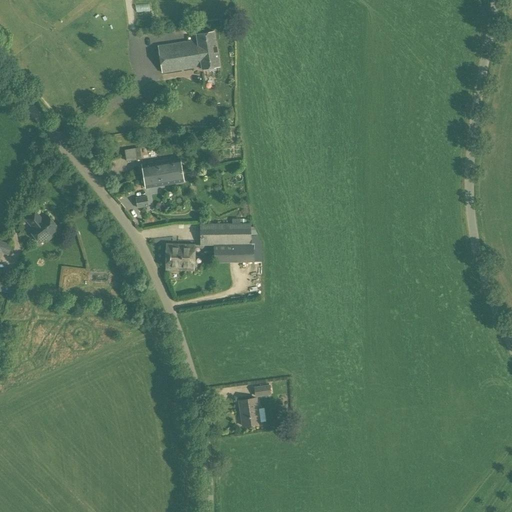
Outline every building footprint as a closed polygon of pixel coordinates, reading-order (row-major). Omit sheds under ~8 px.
[(219,66),(213,32),(196,35),(197,40),(158,46),(162,72),(201,66),(201,69),(219,66)] [(126,161),(141,159),(140,148),(125,150),(126,161)] [(143,176),(182,170),(180,159),(141,165),(143,176)] [(182,170),(143,176),(145,188),(184,181),(182,170)] [(148,212),(148,206),(147,196),(135,198),(137,208),(138,214),(148,212)] [(42,220),(35,212),(25,219),(33,228),(29,231),(40,243),(45,239),(46,241),(49,241),(53,237),(53,235),(52,233),(58,229),(47,216),(42,220)] [(251,244),(251,223),(199,224),(200,245),(214,245),(214,263),(254,262),(254,244),(251,244)] [(8,255),(12,245),(0,240),(0,258),(2,253),(8,255)] [(193,270),(193,246),(167,245),(166,269),(193,270)] [(0,291),(10,293),(12,284),(0,282),(0,291)] [(254,397),(271,395),(269,383),(259,384),(260,386),(253,387),(254,397)] [(242,426),(259,424),(256,398),(239,401),(242,426)]
